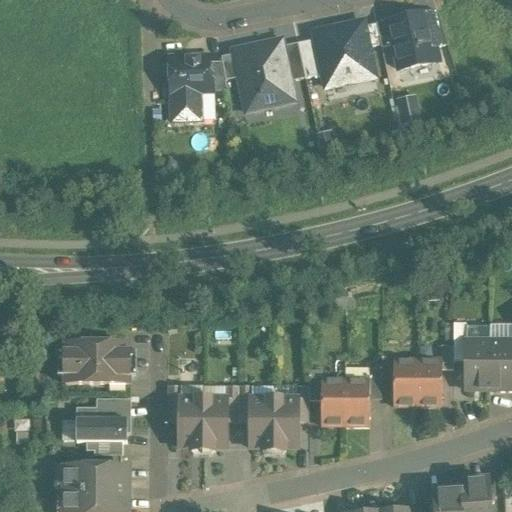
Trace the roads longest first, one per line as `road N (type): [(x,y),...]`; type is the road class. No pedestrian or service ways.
road 1 (primary): [(511,185),(295,251),(130,268),(0,270)]
road 2 (residential): [(511,431),(426,462),(240,501)]
road 3 (residential): [(171,0),(188,17),(229,20),(327,0)]
